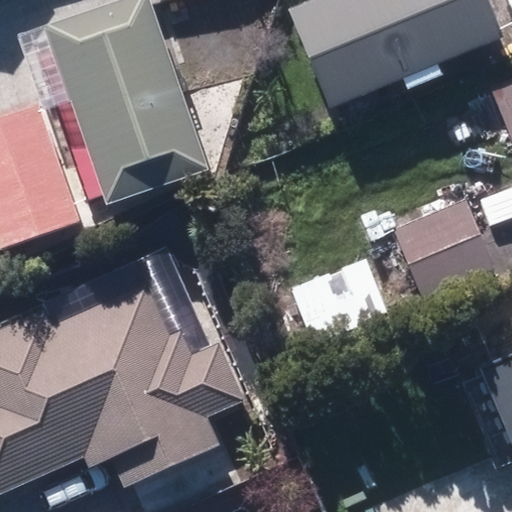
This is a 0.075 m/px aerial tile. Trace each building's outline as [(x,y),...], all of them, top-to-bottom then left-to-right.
[(0,124),(0,253),(0,254),(78,227),(77,221),(209,174),(148,0),(138,0),(19,41),(43,109),(0,124)] [(324,0),(289,14),(328,113),(401,84),(406,95),(442,82),(437,70),(502,45),(484,0),(324,0)] [(511,26),(509,28),(511,35),(511,0),(503,0),(511,18),(511,26)] [(511,85),(490,95),(511,143),(511,85)] [(396,237),(425,304),(494,274),(467,207),(396,237)] [(292,294),(316,352),(390,321),(366,263),(292,294)] [(0,496),(93,455),(98,465),(119,456),(133,486),(226,444),(213,415),(250,398),(226,344),(199,356),(188,331),(178,335),(155,285),(59,328),(52,312),(0,334),(0,496)] [(422,360),(434,391),(457,383),(445,351),(422,360)] [(511,469),(511,356),(480,370),(485,382),(465,390),(500,474),(511,469)]
